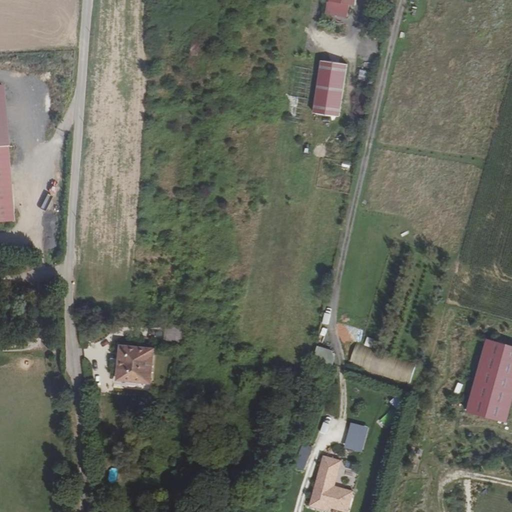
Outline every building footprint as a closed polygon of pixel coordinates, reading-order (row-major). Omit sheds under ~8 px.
[(322,60),(314,113),(340,117),(347,64),(322,60)] [(368,83),(369,70),(359,70),(359,83),(368,83)] [(0,146),(0,222),(12,222),(7,146),(0,146)] [(365,345),(372,348),(375,339),(368,336),(365,345)] [(468,412),(506,424),(511,405),(511,347),(490,341),(468,412)] [(124,347),(122,378),(153,381),(156,349),(124,347)] [(314,359),(334,368),(336,360),(333,352),(318,347),(314,359)] [(350,366),(412,383),(417,363),(355,347),(350,366)] [(346,448),(365,452),(371,427),(352,422),(346,448)] [(303,447),(295,467),(306,470),(313,451),(303,447)] [(326,454),(312,504),(330,509),(331,505),(350,511),(356,490),(336,485),(343,459),(326,454)]
